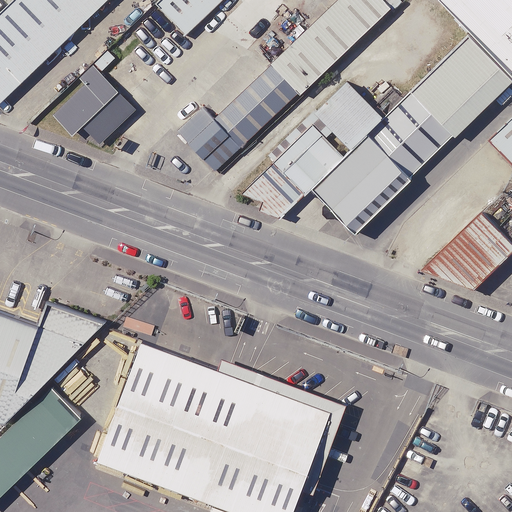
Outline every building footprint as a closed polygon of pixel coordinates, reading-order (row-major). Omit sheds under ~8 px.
[(0,99),(106,0),(8,0),(0,8),(0,99)] [(227,0),(153,0),(112,39),(146,76),(227,0)] [(374,24),(351,0),(339,0),(251,83),(279,113),(374,24)] [(497,95),(449,44),(294,189),(342,240),(497,95)] [(138,108),(96,64),(84,76),(89,82),(57,113),(76,134),(86,124),(103,142),(138,108)] [(227,159),(190,120),(159,149),(196,188),(227,159)] [(511,163),(511,134),(500,121),(467,152),(494,181),(511,163)] [(511,244),(511,233),(484,203),(417,264),(468,285),(511,244)] [(273,511),(305,423),(120,358),(78,477),(176,511),(273,511)] [(0,486),(56,431),(26,401),(0,426),(0,486)]
